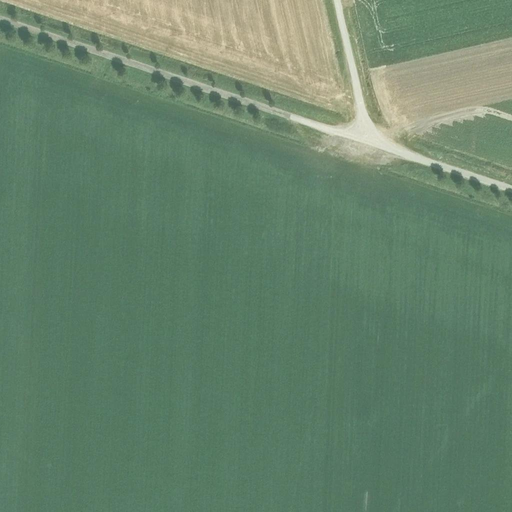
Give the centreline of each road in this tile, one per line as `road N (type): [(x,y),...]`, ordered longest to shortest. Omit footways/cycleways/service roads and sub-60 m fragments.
road 1 (track): [(362,139),(0,19)]
road 2 (unclassified): [(511,188),(362,139),(335,0)]
